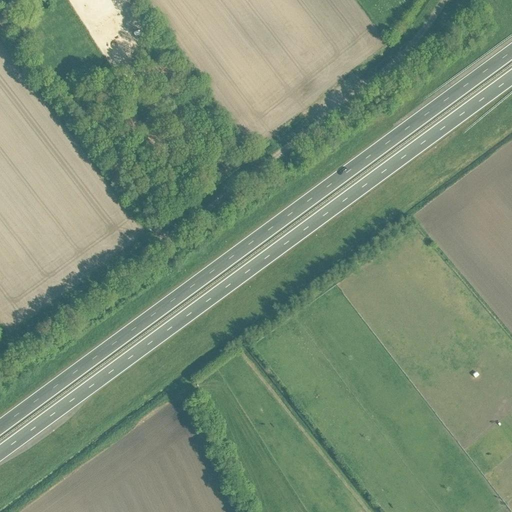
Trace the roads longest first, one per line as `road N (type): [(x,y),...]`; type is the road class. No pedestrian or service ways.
road 1 (trunk): [(0,454),(511,78)]
road 2 (trunk): [(511,52),(0,428)]
road 3 (unclassified): [(174,233),(386,70),(444,0)]
